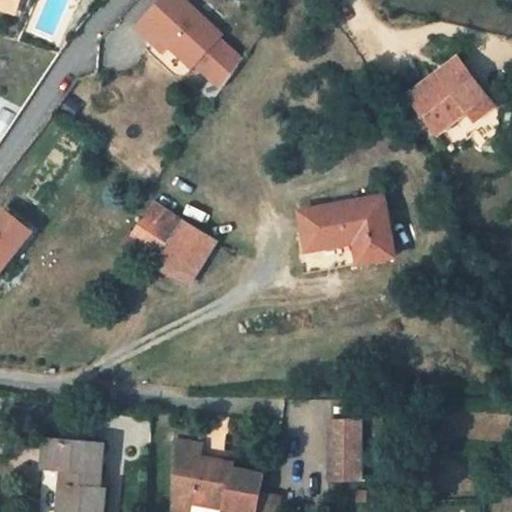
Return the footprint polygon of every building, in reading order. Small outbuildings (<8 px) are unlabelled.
[(0,0),(0,12),(16,17),(21,0),(0,0)] [(181,0),(165,0),(137,32),(150,43),(156,37),(173,52),(192,69),(195,65),(219,39),(223,36),(181,0)] [(156,37),(150,43),(167,58),(173,52),(156,37)] [(243,60),(219,39),(195,65),(221,88),(243,60)] [(459,58),(410,97),(435,128),(463,106),(469,113),(475,120),(494,105),(459,58)] [(463,106),(435,128),(439,135),(469,113),(463,106)] [(355,241),(359,264),(395,258),(395,256),(384,195),(383,195),(383,193),(299,210),(307,249),(355,241)] [(184,285),(213,241),(153,201),(131,234),(160,252),(152,264),(184,285)] [(0,273),(29,234),(2,212),(0,214),(0,273)] [(307,249),(301,250),(305,274),(359,264),(355,241),(307,249)] [(360,425),(329,424),(326,484),(358,486),(360,425)] [(97,511),(100,490),(95,489),(99,446),(41,440),(38,467),(69,470),(68,486),(57,486),(54,511),(97,511)] [(178,511),(182,511),(184,501),(185,494),(220,501),(219,508),(236,511),(250,511),(255,491),(258,473),(229,467),(230,463),(206,458),(208,446),(179,440),(177,451),(165,509),(178,511)] [(276,511),(279,496),(255,491),(250,511),(276,511)] [(184,501),(219,508),(220,501),(185,494),(184,501)]
